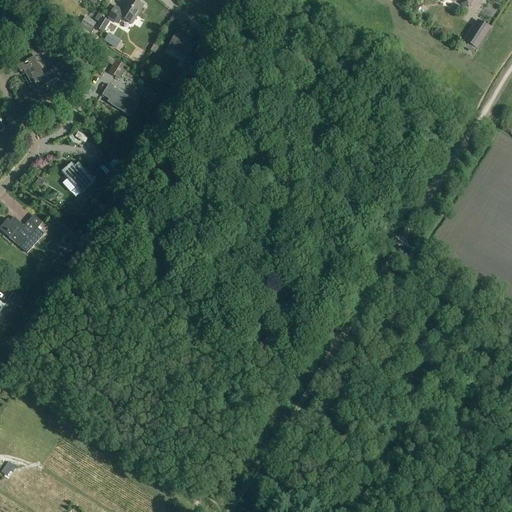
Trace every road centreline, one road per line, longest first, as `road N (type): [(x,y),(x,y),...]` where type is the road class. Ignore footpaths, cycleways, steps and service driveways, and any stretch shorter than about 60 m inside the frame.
road 1 (track): [(511,65),(227,511)]
road 2 (residential): [(0,189),(34,146),(0,84)]
